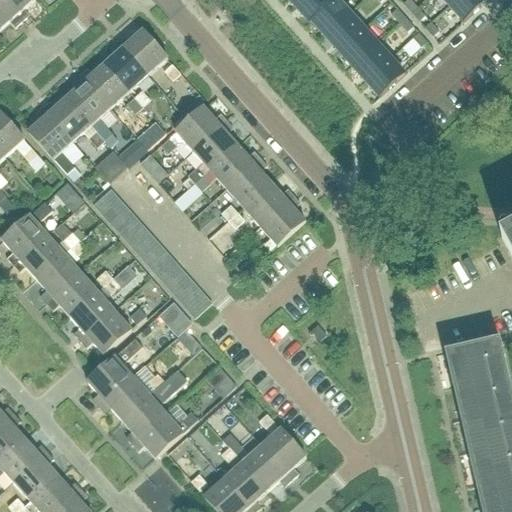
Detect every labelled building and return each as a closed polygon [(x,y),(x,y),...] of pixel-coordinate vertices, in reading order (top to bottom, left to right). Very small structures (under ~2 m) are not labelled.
[(34,0),(0,0),(22,25),(29,19),(24,13),(37,2),(34,0)] [(0,0),(0,34),(10,26),(15,32),(22,25),(0,0)] [(286,0),(295,10),(306,0),(286,0)] [(331,0),(306,0),(295,10),(310,26),(312,24),(311,23),(334,3),(333,2),(331,0)] [(334,3),(311,23),(312,24),(324,39),(349,16),(335,0),(333,2),(334,3)] [(441,0),(449,9),(459,0),(441,0)] [(482,0),(459,0),(449,9),(462,24),(464,25),(487,4),(482,0)] [(403,7),(411,16),(417,10),(409,1),(403,7)] [(417,10),(411,16),(419,25),(425,19),(417,10)] [(397,12),(391,18),(399,26),(405,21),(398,12),(397,12)] [(349,16),(324,39),(338,54),(363,31),(349,16)] [(405,21),(399,26),(407,35),(413,30),(405,21)] [(425,31),(433,40),(439,35),(431,26),(425,31)] [(363,31),(338,54),(352,69),(376,47),(363,31)] [(127,36),(117,44),(148,79),(168,62),(143,34),(133,43),(127,36)] [(419,36),(413,42),(421,51),(427,45),(419,36)] [(115,59),(105,68),(130,96),(148,79),(117,44),(109,50),(115,59)] [(376,47),(352,69),(365,84),(390,62),(376,47)] [(390,62),(365,84),(379,100),(404,78),(403,77),(390,62)] [(163,75),(171,85),(180,78),(171,67),(163,75)] [(87,71),(79,77),(111,113),(130,96),(105,68),(93,78),(87,71)] [(77,92),(67,101),(92,130),(99,123),(111,113),(79,77),(71,85),(77,92)] [(142,94),(134,101),(143,111),(150,104),(142,94)] [(49,105),(42,111),(73,146),(91,130),(92,130),(67,101),(55,112),(49,105)] [(143,111),(134,101),(126,108),(135,118),(143,111)] [(73,146),(42,111),(34,118),(40,125),(28,135),(53,163),(73,146)] [(176,136),(193,156),(227,125),(221,118),(215,123),(204,111),(176,136)] [(0,155),(5,161),(16,152),(29,166),(37,159),(24,144),(25,144),(6,122),(0,115),(0,155)] [(193,156),(210,174),(238,149),(227,137),(233,132),(227,125),(193,156)] [(112,138),(104,128),(97,135),(105,144),(112,138)] [(97,135),(96,136),(88,142),(97,152),(105,144),(97,135)] [(160,149),(160,150),(167,158),(177,149),(170,141),(160,149)] [(210,174),(227,193),(261,163),(254,155),(248,160),(238,149),(210,174)] [(58,169),(67,178),(75,171),(66,162),(58,169)] [(227,193),(243,212),(272,187),(260,174),(267,170),(261,163),(227,193)] [(187,179),(194,188),(204,179),(197,171),(187,179)] [(204,179),(194,188),(201,195),(210,186),(204,179)] [(243,212),(260,231),(294,201),(287,192),(281,198),(272,187),(243,212)] [(185,220),(206,204),(194,190),(174,207),(185,220)] [(94,208),(102,218),(120,202),(111,193),(94,208)] [(294,201),(260,231),(277,250),(306,225),(294,213),(300,208),(294,201)] [(102,218),(110,226),(127,211),(120,202),(102,218)] [(36,215),(43,223),(52,214),(45,206),(36,215)] [(220,217),(228,226),(238,217),(230,209),(220,217)] [(110,226),(117,235),(135,220),(127,211),(110,226)] [(238,217),(228,226),(234,233),(244,224),(238,217)] [(7,262),(13,269),(48,238),(30,219),(2,244),(13,257),(7,262)] [(117,235),(125,244),(143,228),(135,220),(117,235)] [(125,244),(133,252),(150,237),(143,228),(125,244)] [(63,244),(70,252),(79,244),(72,236),(63,244)] [(133,252),(140,261),(158,245),(150,237),(133,252)] [(26,271),(36,282),(65,257),(48,238),(13,269),(19,276),(26,271)] [(511,239),(503,244),(504,245),(511,260),(511,239)] [(79,244),(70,252),(76,260),(86,252),(79,244)] [(140,261),(148,270),(166,254),(158,245),(140,261)] [(254,255),(261,263),(270,254),(264,246),(254,255)] [(148,270),(156,278),(173,263),(166,254),(148,270)] [(40,300),(46,307),(81,276),(65,257),(36,282),(47,294),(40,300)] [(156,278),(163,287),(181,271),(173,263),(156,278)] [(163,287),(171,295),(189,280),(181,271),(163,287)] [(95,283),(103,291),(113,282),(105,273),(95,283)] [(60,309),(70,320),(98,295),(81,276),(46,307),(53,315),(60,309)] [(171,295),(178,304),(196,288),(189,280),(171,295)] [(113,282),(103,291),(109,298),(119,289),(113,282)] [(178,304),(186,313),(204,297),(196,288),(178,304)] [(74,337),(80,345),(115,314),(98,295),(70,320),(80,332),(74,337)] [(204,297),(186,313),(195,322),(212,307),(204,297)] [(146,320),(139,311),(129,320),(136,328),(146,320)] [(115,314),(80,345),(86,352),(92,345),(104,358),(132,333),(115,314)] [(311,338),(313,336),(319,342),(320,344),(327,338),(318,328),(309,336),(311,338)] [(179,341),(181,356),(194,354),(192,340),(179,341)] [(449,355),(485,511),(511,511),(511,408),(497,344),(449,355)] [(120,356),(128,364),(137,355),(130,347),(120,356)] [(92,403),(98,410),(133,380),(115,360),(87,385),(98,398),(92,403)] [(147,386),(154,394),(164,385),(157,377),(147,386)] [(111,412),(121,424),(149,398),(133,380),(98,410),(104,417),(111,412)] [(125,440),(132,448),(166,417),(156,406),(176,387),(170,380),(121,424),(131,435),(125,440)] [(0,429),(14,418),(8,411),(2,416),(0,414),(0,429)] [(176,428),(183,437),(198,423),(191,415),(176,428)] [(144,449),(155,462),(183,437),(176,428),(166,417),(132,448),(138,455),(144,449)] [(259,425),(267,434),(275,427),(267,417),(259,425)] [(0,429),(0,463),(24,442),(14,431),(21,426),(14,418),(0,429)] [(280,433),(261,450),(291,484),(298,477),(293,471),(305,460),(280,433)] [(0,463),(0,471),(13,486),(47,455),(41,448),(35,454),(24,442),(0,463)] [(236,444),(228,451),(235,459),(243,452),(236,444)] [(261,450),(242,466),(266,494),(279,484),(284,490),(291,484),(261,450)] [(235,459),(228,451),(221,458),(227,467),(235,459)] [(13,486),(30,505),(58,480),(48,468),(54,463),(47,455),(13,486)] [(242,466),(223,483),(248,511),(260,511),(261,511),(255,504),(266,494),(242,466)] [(191,485),(199,494),(208,488),(199,477),(191,485)] [(30,505),(36,511),(59,511),(81,493),(75,486),(68,491),(58,480),(30,505)] [(248,511),(223,483),(204,500),(213,511),(248,511)] [(81,493),(59,511),(86,511),(81,506),(87,500),(81,493)] [(8,510),(9,511),(21,511),(24,510),(17,502),(8,510)]
